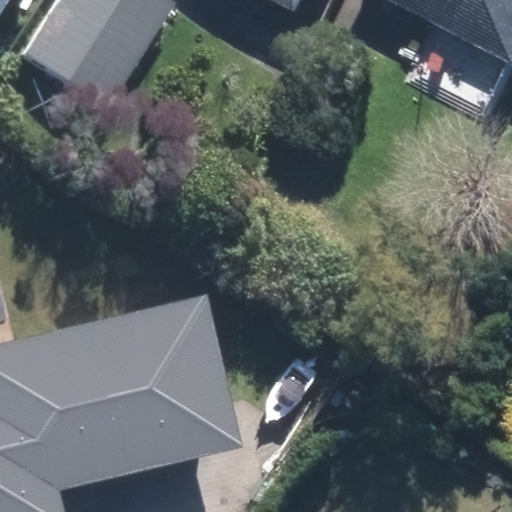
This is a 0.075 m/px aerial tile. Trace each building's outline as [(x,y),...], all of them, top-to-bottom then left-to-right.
[(167,3),(161,0),(46,0),(11,62),(102,115),(167,3)] [(257,0),(298,19),(307,0),(257,0)] [(511,0),(385,0),(511,69),(511,0)] [(0,511),(36,511),(35,502),(215,464),(182,311),(0,349),(0,511)] [(313,357),(285,340),(242,410),(270,427),(313,357)]
